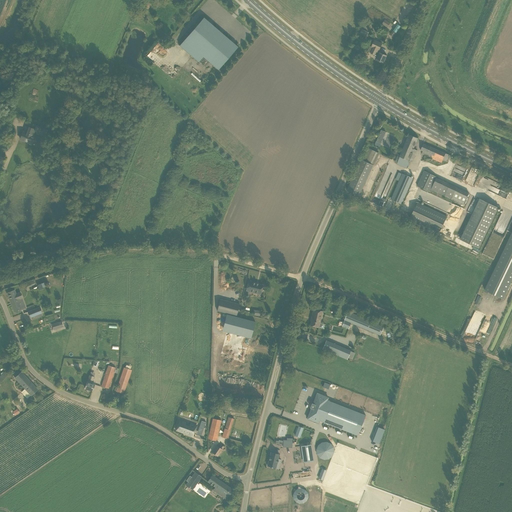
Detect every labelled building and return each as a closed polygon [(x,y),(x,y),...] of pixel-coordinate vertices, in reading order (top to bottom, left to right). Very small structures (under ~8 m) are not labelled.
[(199,62),(203,57),(218,70),(238,47),(204,17),(179,46),(199,62)] [(391,23),(385,20),(382,24),(388,28),(391,23)] [(377,60),(383,63),(387,56),(380,53),(379,53),(383,43),(374,40),(371,47),(373,48),(371,53),(375,55),(378,56),(377,60)] [(35,133),(34,132),(35,130),(29,127),(27,132),(23,131),(20,139),(40,147),(42,139),(44,140),(46,136),(36,132),(35,133)] [(381,144),(386,132),(381,130),(376,142),(381,144)] [(413,149),(418,138),(409,135),(397,164),(408,168),(410,161),(412,162),(417,150),(413,149)] [(423,150),(423,152),(443,159),(445,152),(423,143),(421,149),(423,150)] [(361,197),(378,152),(369,148),(364,161),(360,159),(348,192),(361,197)] [(436,176),(427,172),(424,171),(423,172),(417,186),(420,187),(429,192),(436,176)] [(413,178),(402,173),(391,200),(402,204),(413,178)] [(442,195),(447,183),(436,178),(431,189),(442,195)] [(497,188),(495,193),(507,198),(509,193),(497,188)] [(479,248),(499,208),(480,199),(460,239),(479,248)] [(417,202),(410,219),(440,233),(447,216),(417,202)] [(511,280),(511,232),(485,290),(503,299),(511,280)] [(261,294),(263,285),(256,283),(249,281),(246,290),(253,292),(254,292),(257,292),(256,293),(261,294)] [(16,293),(14,290),(7,293),(14,312),(22,309),(21,308),(18,300),(23,298),(20,292),(16,293)] [(255,321),(236,316),(239,304),(220,299),(217,311),(231,314),(227,331),(251,337),(255,321)] [(27,312),(30,318),(43,313),(40,307),(27,312)] [(312,318),(310,325),(319,327),(323,311),(313,309),(311,318),(312,318)] [(345,320),(342,326),(348,329),(351,323),(380,335),(383,326),(348,311),(344,320),(345,320)] [(330,352),(331,353),(335,344),(326,341),(323,349),(330,352)] [(109,389),(115,368),(108,365),(101,386),(109,389)] [(124,367),(116,391),(124,394),(132,370),(124,367)] [(37,389),(21,372),(14,378),(31,396),(37,389)] [(87,381),(85,388),(92,391),(95,384),(92,383),(94,377),(90,375),(87,382),(87,381)] [(310,408),(311,408),(307,419),(318,424),(319,421),(357,436),(366,415),(327,400),(328,397),(317,393),(312,404),(310,408)] [(234,419),(228,417),(222,437),(228,439),(234,419)] [(213,418),(208,439),(216,441),(221,420),(213,418)] [(175,429),(195,436),(193,435),(196,426),(190,424),(189,426),(185,425),(185,423),(179,421),(176,429),(175,429)] [(304,428),(299,427),(295,436),(300,438),(304,428)] [(379,445),(385,430),(377,428),(372,442),(379,445)] [(319,458),(324,460),(329,459),(332,456),(334,452),(333,447),(331,443),(326,442),(322,442),(318,445),(316,449),(317,454),(319,458)] [(302,446),(304,462),(314,461),(311,444),(302,446)] [(222,449),(224,447),(221,445),(219,447),(217,445),(212,452),(217,456),(220,452),(222,449)] [(279,454),(271,452),(267,466),(279,469),(281,460),(278,459),(279,454)] [(198,482),(202,477),(195,472),(191,478),(198,482)] [(233,490),(212,475),(207,482),(221,491),(219,494),(226,499),(233,490)] [(297,486),(291,499),(303,504),(309,492),(297,486)]
